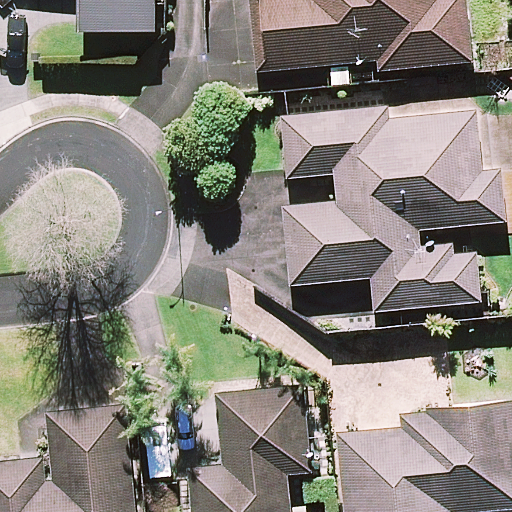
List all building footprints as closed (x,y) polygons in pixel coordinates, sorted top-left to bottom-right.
[(155,0),(80,0),(80,27),(156,27),(155,0)] [(255,0),(262,71),(378,60),(379,68),(474,59),(468,0),(255,0)] [(389,118),(388,107),(284,115),(289,175),(337,171),(339,201),(288,205),(294,282),(373,275),(375,308),(482,300),(478,245),(419,250),(417,227),(507,220),(503,172),(483,174),(478,111),(389,118)] [(313,470),(304,381),(218,390),(225,461),(190,465),(194,511),(293,511),(289,472),(313,470)] [(511,511),(511,399),(402,410),(404,427),(340,433),(347,511),(511,511)] [(136,511),(128,404),(50,410),(53,456),(0,459),(0,511),(136,511)]
